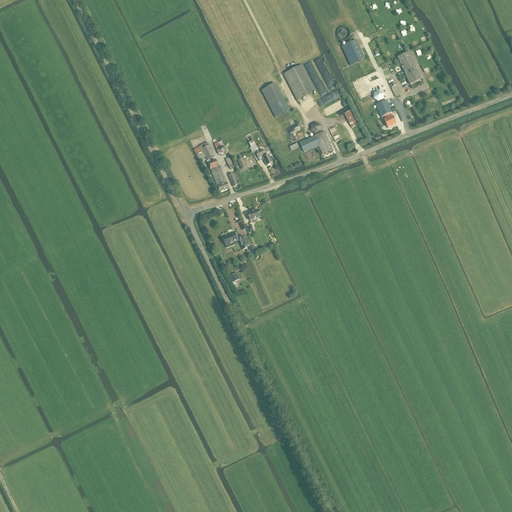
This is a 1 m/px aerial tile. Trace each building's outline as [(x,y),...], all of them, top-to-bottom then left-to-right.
[(351,66),(363,60),(354,43),(342,48),(351,66)] [(409,54),(398,59),(410,86),(421,80),(409,54)] [(302,65),(287,73),(283,75),(297,101),(315,92),(302,65)] [(277,122),(291,116),(277,89),(264,94),(277,122)] [(380,92),(375,94),(375,99),(378,101),(383,99),(383,95),(380,92)] [(345,98),(331,105),(335,112),(340,110),(348,125),(356,122),(350,111),(352,110),(345,98)] [(376,106),(381,118),(384,117),(385,120),(392,117),(390,114),(392,113),(386,101),(376,106)] [(396,125),(392,117),(385,120),(384,121),(388,129),(396,125)] [(316,125),(312,127),(312,132),(316,134),(319,131),(320,128),(316,125)] [(335,127),(331,129),(329,130),(335,143),(340,140),(344,138),(339,126),(335,128),(335,127)] [(324,133),(300,144),(304,153),(319,146),(323,155),(332,150),(324,133)] [(207,143),(201,146),(206,158),(207,160),(214,157),(207,143)] [(262,150),(255,154),(258,159),(262,157),(263,158),(267,166),(272,164),(268,155),(265,157),(262,150)] [(230,159),(225,161),(229,171),(234,168),(230,159)] [(242,159),(238,160),(237,161),(242,170),(246,168),(242,159)] [(216,161),(208,164),(210,171),(218,167),(216,161)] [(220,193),(229,189),(220,167),(211,171),(220,193)] [(236,173),(228,176),(233,187),(238,186),(236,181),(239,180),(236,173)] [(258,210),(247,214),(250,221),(260,218),(258,210)] [(227,237),(222,238),(225,246),(237,242),(239,241),(242,250),(247,249),(247,247),(249,246),(246,237),(243,238),(242,236),(238,238),(236,233),(234,234),(234,233),(229,235),(229,236),(227,237)] [(235,274),(229,277),(232,283),(238,280),(235,274)]
